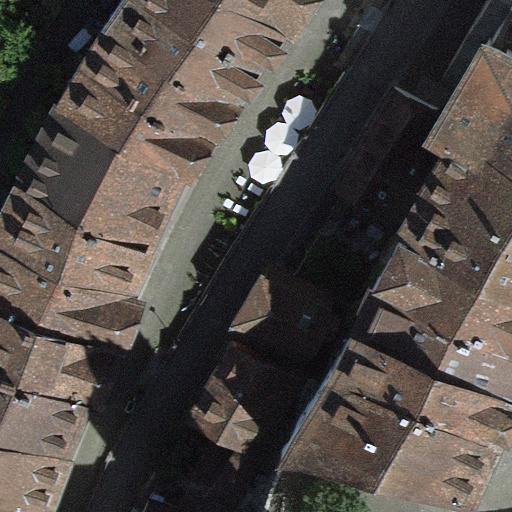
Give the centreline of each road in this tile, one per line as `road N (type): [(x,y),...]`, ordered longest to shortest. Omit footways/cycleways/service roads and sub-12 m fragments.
road 1 (residential): [(414,0),(217,299),(104,511)]
road 2 (residential): [(345,0),(205,212),(61,511)]
